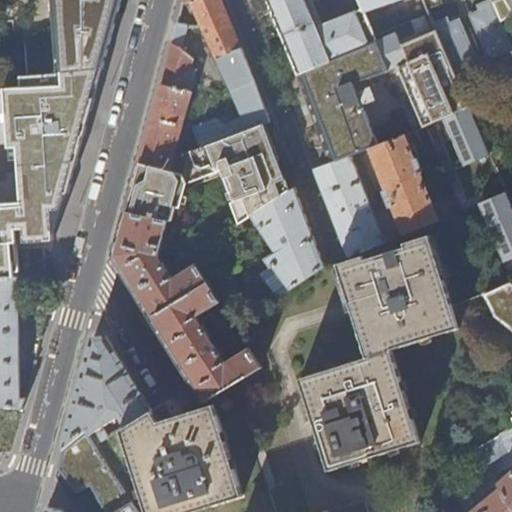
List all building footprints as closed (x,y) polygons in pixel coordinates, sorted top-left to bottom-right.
[(48,0),(49,18),(53,18),(56,74),(67,73),(98,69),(104,69),(121,0),(48,0)] [(264,123),(268,121),(245,62),(220,0),(183,0),(173,38),(149,125),(139,163),(159,169),(165,170),(169,168),(172,160),(174,158),(191,90),(195,69),(191,67),(193,57),(182,46),(186,25),(201,26),(240,119),(224,125),(221,118),(192,130),(199,148),(264,123)] [(296,74),(376,44),(372,34),(363,10),(362,9),(316,28),(302,0),(267,0),(283,40),(296,74)] [(392,0),(358,0),(362,9),(363,10),(392,0)] [(402,20),(393,0),(392,0),(363,10),(372,34),(402,21),(402,20)] [(402,21),(429,9),(425,1),(424,2),(423,0),(393,0),(402,20),(402,21)] [(424,0),(425,1),(429,9),(444,3),(442,0),(424,0)] [(500,23),(490,0),(475,0),(478,4),(468,8),(489,58),(511,49),(500,23)] [(511,15),(511,0),(490,0),(500,23),(511,15)] [(480,63),(459,12),(434,23),(456,73),(480,63)] [(366,115),(356,88),(390,73),(378,43),(376,44),(296,74),(318,129),(332,165),(352,158),(369,152),(380,147),(368,114),(366,115)] [(0,280),(17,279),(17,274),(22,274),(20,243),(20,238),(43,235),(55,234),(56,218),(56,210),(62,210),(66,193),(71,194),(89,124),(96,98),(91,99),(98,69),(67,73),(56,74),(55,74),(37,76),(38,88),(7,91),(12,151),(20,150),(21,162),(24,206),(0,207),(0,280)] [(96,98),(104,69),(98,69),(91,99),(96,98)] [(415,135),(435,178),(479,159),(473,141),(474,141),(463,116),(422,134),(416,119),(438,107),(432,94),(405,109),(416,134),(415,135)] [(277,158),(264,123),(199,148),(195,150),(185,154),(174,158),(172,160),(169,168),(165,170),(159,169),(139,163),(133,186),(126,211),(169,222),(173,223),(176,208),(180,209),(185,185),(222,171),(233,201),(231,203),(239,224),(250,217),(290,190),(277,158)] [(369,152),(401,234),(436,219),(417,170),(418,169),(414,160),(413,160),(404,139),(380,147),(369,152)] [(185,154),(195,150),(194,144),(183,148),(185,154)] [(21,162),(20,150),(12,151),(13,162),(21,162)] [(332,211),(350,256),(384,241),(352,158),(332,165),(316,171),(332,211)] [(305,215),(294,187),(290,190),(250,217),(272,251),(261,259),(266,268),(270,265),(285,290),(325,267),(305,215)] [(159,256),(169,222),(126,211),(118,238),(114,255),(138,293),(153,317),(207,283),(196,263),(173,278),(159,256)] [(297,378),(326,471),(417,442),(389,350),(456,329),(426,236),(402,244),(403,249),(362,261),(361,257),(342,263),(337,264),(339,268),(351,312),(364,357),(297,378)] [(199,251),(191,256),(194,260),(199,258),(201,254),(199,251)] [(351,312),(339,268),(335,269),(347,312),(351,312)] [(22,399),(20,279),(17,279),(0,280),(0,406),(23,409),(26,398),(22,399)] [(220,303),(207,283),(153,317),(180,362),(204,401),(259,368),(246,347),(224,361),(198,317),(220,303)] [(117,417),(123,426),(151,409),(105,336),(98,337),(92,338),(73,407),(61,450),(87,432),(95,444),(106,438),(100,429),(117,417)] [(511,381),(507,373),(492,383),(511,417),(511,381)] [(151,409),(123,426),(119,429),(143,511),(193,511),(207,508),(240,497),(211,405),(158,421),(151,409)] [(511,511),(511,428),(500,435),(511,459),(511,471),(496,486),(498,490),(471,511),(511,511)] [(137,511),(95,444),(87,432),(61,450),(59,458),(57,467),(75,493),(89,486),(97,500),(103,511),(137,511)]
